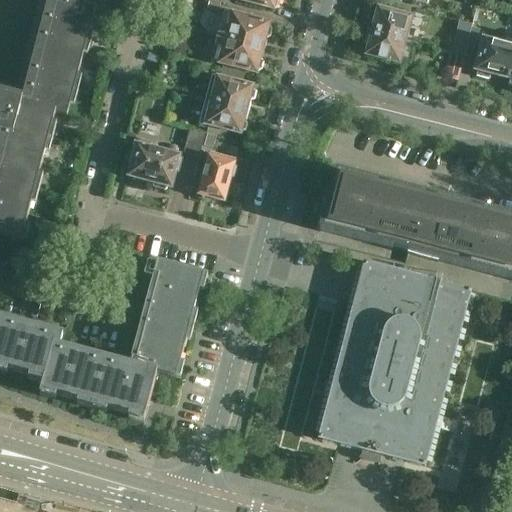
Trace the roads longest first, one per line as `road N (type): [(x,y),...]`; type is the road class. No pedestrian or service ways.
road 1 (secondary): [(259,258),(198,494)]
road 2 (residential): [(87,214),(142,0)]
road 3 (residential): [(198,494),(0,437)]
road 4 (residential): [(259,258),(87,214)]
road 5 (secondary): [(343,90),(511,131)]
road 6 (secondary): [(0,476),(130,511)]
road 7 (secondary): [(290,127),(259,258)]
